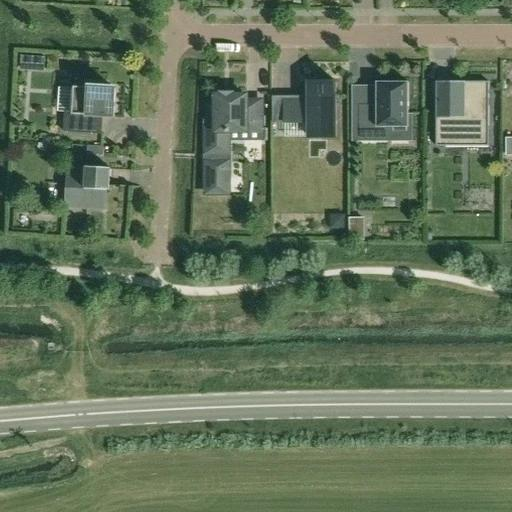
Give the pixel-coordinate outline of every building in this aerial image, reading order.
[(308,68),(293,69),(294,94),(309,93),(308,68)] [(337,82),(309,82),(310,100),(285,101),(285,123),(310,123),(310,137),(337,137),(337,82)] [(373,86),(349,86),(349,141),(409,141),(409,113),(405,113),(405,82),(373,82),(373,86)] [(489,134),(489,82),(470,82),(470,84),(449,83),(449,101),(436,101),(436,146),(445,147),(445,134),(489,134)] [(114,117),(115,89),(103,89),(103,84),(87,83),(87,88),(74,87),(72,113),(65,113),(64,132),(96,134),(97,116),(114,117)] [(217,96),(217,123),(207,123),(207,153),(211,153),(211,163),(207,163),(207,194),(229,194),(229,163),(220,163),(220,153),(229,153),(229,133),(230,133),(230,132),(262,132),(262,102),(247,102),(247,96),(233,96),(233,95),(222,95),(222,96),(217,96)] [(104,207),(105,190),(109,190),(110,168),(86,167),(86,170),(73,169),(72,184),(70,184),(69,207),(90,208),(90,206),(104,207)] [(331,230),(345,230),(345,215),(336,215),(331,221),(331,230)]
